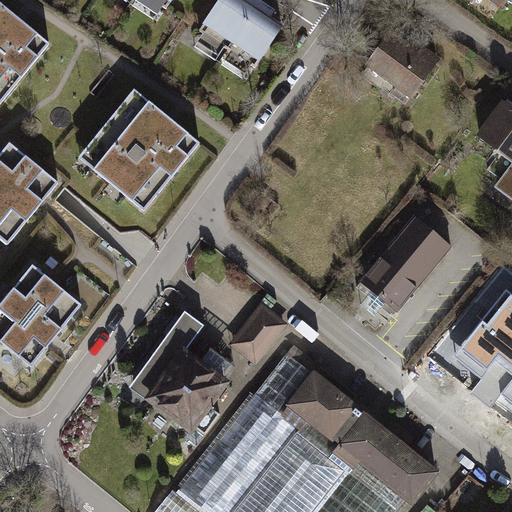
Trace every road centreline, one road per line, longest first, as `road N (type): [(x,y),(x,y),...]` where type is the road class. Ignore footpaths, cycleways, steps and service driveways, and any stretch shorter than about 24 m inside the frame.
road 1 (residential): [(511,474),(202,216)]
road 2 (residential): [(28,450),(202,216)]
road 3 (residential): [(202,216),(358,0)]
